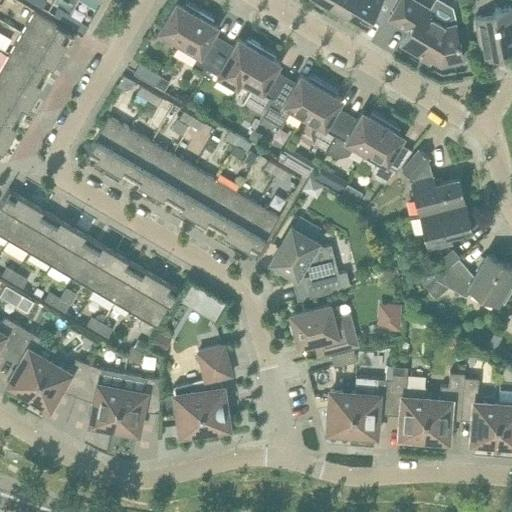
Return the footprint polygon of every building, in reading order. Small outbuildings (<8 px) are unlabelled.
[(176,0),(166,17),(158,30),(179,42),(200,8),(186,0),(185,0),(183,4),(176,0)] [(355,0),(330,0),(328,4),(347,15),(355,0)] [(355,0),(347,15),(366,26),(371,17),(381,24),(395,0),(355,0)] [(431,11),(413,0),(399,0),(390,17),(409,28),(401,42),(420,53),(422,51),(441,62),(463,56),(454,23),(446,25),(428,15),(431,11)] [(511,4),(494,8),(495,12),(475,16),(482,59),(504,55),(502,48),(511,46),(511,4)] [(53,14),(66,21),(70,14),(58,7),(53,14)] [(214,16),(200,8),(179,42),(199,54),(195,61),(206,68),(220,44),(210,38),(218,25),(211,21),(214,16)] [(74,33),(34,10),(21,31),(59,53),(71,32),(73,34),(74,33)] [(81,21),(70,14),(66,21),(77,28),(81,21)] [(59,53),(21,31),(9,52),(46,74),(59,53)] [(230,50),(220,44),(206,68),(237,86),(241,79),(262,44),(248,36),(245,41),(238,37),(230,50)] [(243,104),(262,115),(268,104),(282,80),(272,74),(280,61),(273,57),(276,53),(262,44),(241,79),(253,86),(243,104)] [(46,74),(9,52),(0,67),(0,75),(34,96),(46,74)] [(139,62),(133,73),(154,85),(161,74),(139,62)] [(282,80),(268,104),(262,115),(277,124),(288,106),(303,116),(324,81),(310,73),(307,77),(300,73),(292,86),(282,80)] [(34,96),(0,75),(0,104),(21,117),(34,96)] [(338,89),(324,81),(303,116),(315,122),(311,130),(313,141),(326,148),(344,117),(334,111),(342,98),(335,94),(338,89)] [(152,91),(141,84),(137,92),(147,99),(152,91)] [(162,97),(152,91),(147,99),(158,105),(162,97)] [(21,117),(0,104),(0,133),(9,138),(21,117)] [(194,115),(184,109),(179,117),(190,123),(194,115)] [(354,123),(344,117),(326,148),(337,155),(348,152),(353,145),(366,152),(386,117),(372,109),(369,114),(362,110),(354,123)] [(88,152),(108,164),(130,127),(108,114),(85,154),(86,155),(88,152)] [(205,122),(194,115),(190,123),(200,130),(205,122)] [(254,116),(249,124),(254,127),(259,118),(254,116)] [(386,117),(366,152),(378,159),(372,167),(375,176),(383,179),(386,181),(408,154),(396,147),(404,134),(397,130),(400,126),(386,117)] [(151,140),(130,127),(108,164),(129,177),(151,140)] [(240,135),(229,129),(225,137),(235,143),(240,135)] [(0,152),(9,138),(0,133),(0,152)] [(250,141),(240,135),(235,143),(246,149),(250,141)] [(173,152),(151,140),(129,177),(151,189),(173,152)] [(235,143),(231,151),(241,157),(246,149),(235,143)] [(410,181),(419,215),(465,203),(459,176),(435,182),(434,175),(432,175),(429,163),(426,160),(429,156),(419,148),(401,169),(415,180),(410,181)] [(308,173),(313,163),(283,150),(278,159),(308,173)] [(194,165),(173,152),(151,189),(172,202),(194,165)] [(279,165),(269,159),(264,167),(275,173),(279,165)] [(215,177),(194,165),(172,202),(193,214),(215,177)] [(290,171),(279,165),(275,173),(285,179),(290,171)] [(314,168),(304,189),(319,196),(329,175),(314,168)] [(236,190),(215,177),(193,214),(214,227),(236,190)] [(10,187),(9,187),(0,201),(0,234),(7,239),(29,202),(9,190),(10,187)] [(258,202),(236,190),(214,227),(236,239),(258,202)] [(51,214),(29,202),(7,239),(29,251),(51,214)] [(279,215),(258,202),(236,239),(256,252),(255,254),(256,254),(279,215)] [(472,229),(465,203),(419,215),(428,248),(452,242),(450,235),(472,229)] [(72,227),(51,214),(29,251),(50,264),(72,227)] [(292,225),(281,243),(271,260),(296,275),(297,273),(304,277),(301,282),(305,297),(335,290),(349,283),(346,270),(338,272),(331,243),(323,245),(316,241),(317,240),(292,225)] [(93,239),(72,227),(50,264),(71,276),(93,239)] [(114,251),(93,239),(71,276),(93,289),(114,251)] [(136,264),(114,251),(93,289),(114,301),(136,264)] [(474,274),(458,257),(440,272),(434,278),(465,295),(469,286),(497,303),(499,300),(503,302),(511,287),(511,286),(508,284),(511,278),(511,266),(487,252),(474,274)] [(440,272),(432,262),(416,275),(425,285),(434,278),(440,272)] [(157,276),(136,264),(114,301),(135,314),(157,276)] [(6,266),(2,273),(12,280),(17,272),(6,266)] [(27,278),(17,272),(12,280),(23,286),(27,278)] [(177,289),(157,276),(135,314),(157,326),(180,287),(179,286),(177,289)] [(0,295),(14,303),(21,292),(3,282),(0,286),(0,295)] [(198,307),(216,318),(226,301),(208,290),(198,307)] [(49,291),(44,298),(55,305),(59,297),(49,291)] [(70,303),(59,297),(55,305),(65,311),(70,303)] [(378,301),(377,328),(400,329),(402,303),(378,301)] [(328,304),(311,308),(292,313),(299,343),(319,338),(323,351),(355,343),(349,321),(342,323),(340,317),(332,319),(328,304)] [(91,315),(87,323),(97,330),(102,322),(91,315)] [(5,316),(0,320),(0,344),(10,350),(24,327),(5,316)] [(112,328),(102,322),(97,330),(108,336),(112,328)] [(37,334),(24,327),(10,350),(22,357),(9,380),(7,380),(7,381),(29,394),(49,359),(30,348),(37,334)] [(223,343),(204,348),(198,350),(205,378),(173,387),(173,388),(174,388),(180,431),(179,431),(179,432),(229,425),(229,424),(228,424),(222,386),(221,386),(218,376),(231,373),(223,343)] [(131,346),(126,354),(137,360),(142,352),(131,346)] [(357,360),(353,347),(330,353),(333,366),(357,360)] [(49,359),(29,394),(50,405),(64,381),(79,387),(89,362),(76,357),(68,370),(49,359)] [(89,362),(79,387),(95,393),(90,420),(113,426),(124,371),(89,362)] [(124,371),(113,426),(138,431),(142,403),(159,403),(160,376),(124,371)] [(439,397),(426,396),(423,436),(448,438),(449,437),(447,437),(449,410),(461,411),(464,372),(450,371),(448,385),(440,384),(439,397)] [(392,372),(391,378),(389,405),(401,406),(399,433),(423,436),(426,396),(427,386),(406,385),(406,373),(392,372)] [(391,378),(377,377),(356,375),(354,391),(351,431),(377,433),(377,431),(375,431),(377,404),(389,405),(391,378)] [(478,377),(464,376),(461,411),(473,412),(471,439),(495,442),(498,402),(477,400),(478,377)] [(351,431),(354,391),(331,389),(327,428),(351,431)] [(511,402),(498,402),(495,442),(511,443),(511,402)]
